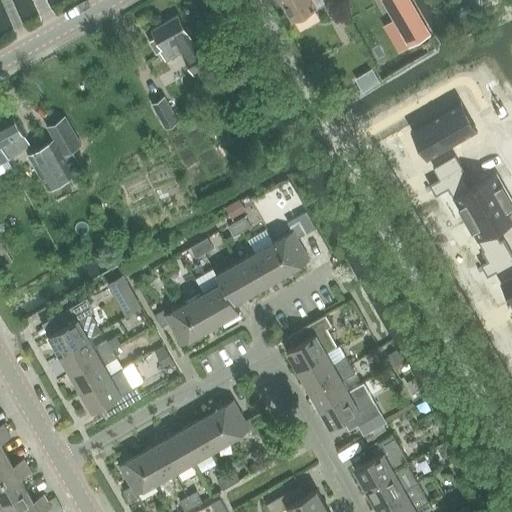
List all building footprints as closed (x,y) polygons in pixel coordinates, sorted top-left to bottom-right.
[(280,0),(293,22),(329,2),(327,0),(280,0)] [(410,0),(382,0),(410,47),(430,35),(410,0)] [(468,4),(454,11),(458,19),(472,11),(468,4)] [(449,7),(438,13),(443,20),(453,14),(449,7)] [(340,8),(333,12),(341,26),(348,22),(340,8)] [(178,15),(152,29),(158,39),(152,43),(157,52),(160,50),(166,60),(182,51),(195,73),(218,60),(205,36),(194,43),(178,15)] [(165,96),(152,103),(167,128),(179,121),(165,96)] [(460,101),(422,122),(438,150),(476,128),(460,101)] [(13,116),(0,123),(0,162),(30,146),(13,116)] [(66,116),(48,126),(64,154),(71,150),(81,144),(66,116)] [(28,154),(48,190),(75,175),(54,139),(28,154)] [(458,149),(436,162),(443,173),(465,160),(458,149)] [(463,176),(441,188),(448,200),(454,197),(466,218),(509,193),(496,171),(469,187),(463,176)] [(511,198),(509,193),(466,218),(478,239),(472,242),(479,254),(500,242),(494,230),(511,220),(511,198)] [(239,200),(226,207),(227,209),(229,213),(231,216),(232,218),(243,211),(245,210),(239,200)] [(292,230),(274,241),(290,270),(310,259),(298,238),(316,227),(307,211),(287,222),(292,230)] [(237,220),(243,230),(251,225),(245,215),(237,220)] [(243,230),(237,220),(228,224),(234,235),(243,230)] [(199,241),(205,252),(214,247),(208,236),(199,241)] [(205,252),(199,241),(190,246),(197,256),(205,252)] [(290,270),(274,241),(255,252),(271,281),(290,270)] [(79,247),(63,256),(66,261),(82,252),(79,247)] [(271,281),(255,252),(236,262),(253,292),(271,281)] [(170,257),(161,262),(168,273),(176,268),(170,257)] [(511,262),(510,259),(488,272),(495,284),(501,280),(511,298),(511,262)] [(234,302),(235,302),(253,292),(236,262),(216,274),(221,282),(222,281),(234,302)] [(203,292),(220,321),(239,310),(235,302),(234,302),(222,281),(221,282),(216,274),(208,278),(212,287),(203,292)] [(128,282),(112,291),(126,315),(142,306),(128,282)] [(220,321),(203,292),(184,303),(201,332),(220,321)] [(70,322),(49,334),(60,354),(89,337),(101,330),(91,312),(93,310),(87,299),(64,312),(70,322)] [(184,303),(166,313),(163,309),(154,315),(161,327),(170,322),(182,343),(201,332),(184,303)] [(287,350),(298,369),(327,352),(337,347),(326,328),(331,325),(325,314),(291,333),(297,344),(287,350)] [(115,336),(107,340),(112,349),(119,345),(120,344),(115,336)] [(95,347),(89,337),(60,354),(71,373),(112,349),(107,340),(95,347)] [(119,345),(112,349),(117,357),(124,353),(119,345)] [(166,348),(157,353),(165,366),(174,361),(166,348)] [(111,375),(123,368),(123,367),(117,357),(112,349),(71,373),(81,391),(111,375)] [(397,350),(387,355),(393,365),(403,360),(397,350)] [(327,352),(298,369),(309,388),(350,364),(346,355),(333,363),(327,352)] [(319,406),(349,390),(343,380),(355,373),(350,364),(309,388),(319,406)] [(119,409),(143,396),(136,384),(133,386),(123,368),(111,375),(81,391),(93,411),(113,399),(119,409)] [(359,408),(349,390),(319,406),(331,426),(343,419),(349,429),(358,424),(374,415),(381,411),(374,400),(359,408)] [(233,399),(214,410),(230,439),(249,429),(252,433),(261,428),(254,415),(245,420),(233,399)] [(425,400),(417,405),(420,410),(426,412),(430,410),(425,400)] [(230,439),(214,410),(195,421),(212,450),(230,439)] [(374,415),(358,424),(364,435),(380,425),(374,415)] [(176,432),(193,461),(212,450),(195,421),(176,432)] [(383,424),(365,435),(369,441),(375,438),(387,429),(383,424)] [(0,433),(0,457),(7,453),(0,442),(11,436),(7,430),(0,433)] [(193,461),(176,432),(158,442),(174,471),(193,461)] [(342,443),(346,451),(365,441),(360,432),(342,443)] [(407,463),(410,462),(393,432),(370,445),(376,455),(354,467),(366,487),(407,463)] [(265,460),(277,451),(268,439),(256,448),(265,460)] [(139,453),(155,482),(174,471),(158,442),(139,453)] [(448,442),(437,448),(441,456),(447,457),(454,453),(448,442)] [(0,457),(0,480),(27,465),(23,459),(13,465),(7,453),(0,457)] [(137,493),(155,482),(139,453),(119,464),(131,485),(123,490),(130,502),(139,497),(137,493)] [(418,482),(407,463),(366,487),(376,506),(418,482)] [(0,480),(0,503),(27,489),(20,478),(31,472),(27,465),(0,480)] [(226,474),(232,484),(240,480),(234,469),(226,474)] [(232,484),(226,474),(217,478),(224,489),(232,484)] [(379,511),(409,511),(416,508),(429,501),(418,482),(376,506),(379,511)] [(322,511),(327,509),(316,489),(306,495),(300,485),(266,504),(270,511),(278,511),(288,507),(290,511),(322,511)] [(27,489),(0,503),(0,511),(27,511),(47,501),(44,494),(33,500),(27,489)] [(188,495),(194,506),(203,501),(197,490),(188,495)] [(194,506),(188,495),(180,500),(186,511),(194,506)] [(220,498),(210,504),(215,511),(227,511),(228,511),(220,498)] [(42,511),(51,507),(47,501),(27,511),(42,511)]
